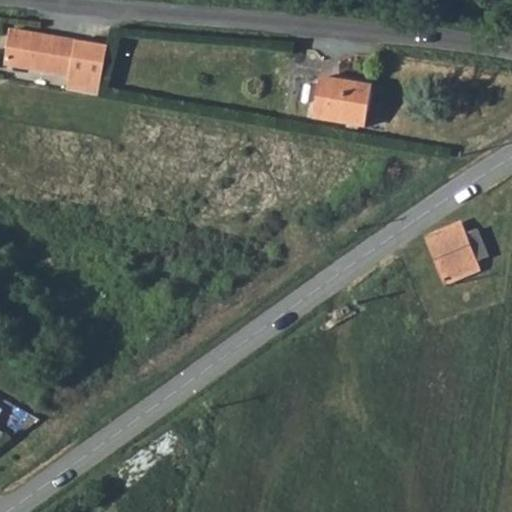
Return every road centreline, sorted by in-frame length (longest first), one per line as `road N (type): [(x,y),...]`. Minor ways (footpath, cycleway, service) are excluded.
road 1 (tertiary): [(511,157),(6,511)]
road 2 (unclassified): [(46,0),(511,47)]
